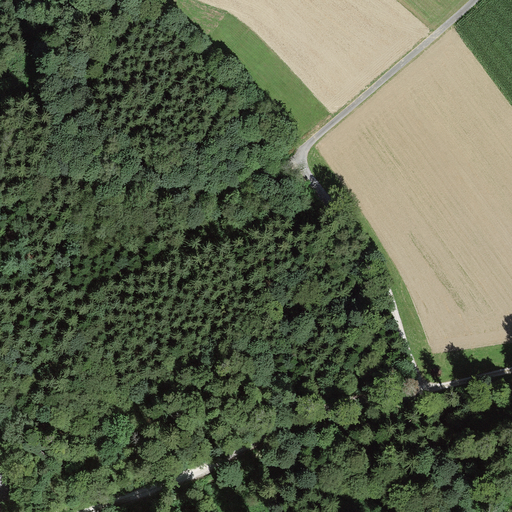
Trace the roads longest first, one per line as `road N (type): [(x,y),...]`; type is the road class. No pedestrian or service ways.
road 1 (track): [(98,511),(308,415),(511,370)]
road 2 (track): [(291,156),(233,188),(183,195),(0,179)]
road 3 (track): [(409,391),(398,324),(375,264),(291,156)]
road 4 (track): [(473,0),(291,156)]
